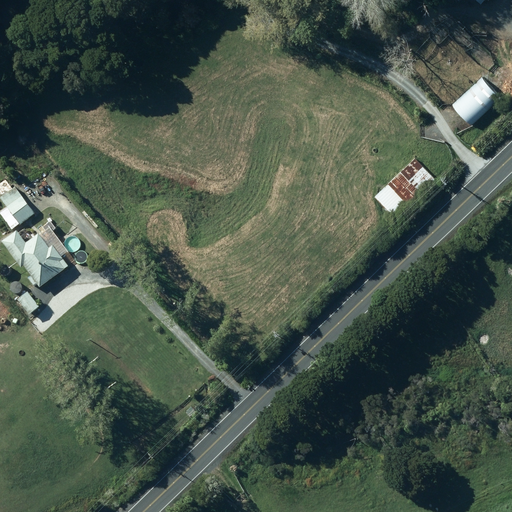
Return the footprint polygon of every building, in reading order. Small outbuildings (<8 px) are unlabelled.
[(472,125),(501,96),(482,76),(453,105),(472,125)] [(391,183),(417,211),(445,185),(418,157),(391,183)] [(417,211),(391,183),(375,197),(402,226),(417,211)] [(16,184),(0,194),(0,199),(7,210),(0,214),(11,231),(36,214),(16,184)] [(19,232),(4,245),(23,270),(25,268),(33,278),(30,280),(36,288),(39,286),(41,289),(67,268),(40,235),(28,244),(19,232)] [(30,292),(19,300),(31,317),(42,309),(30,292)]
